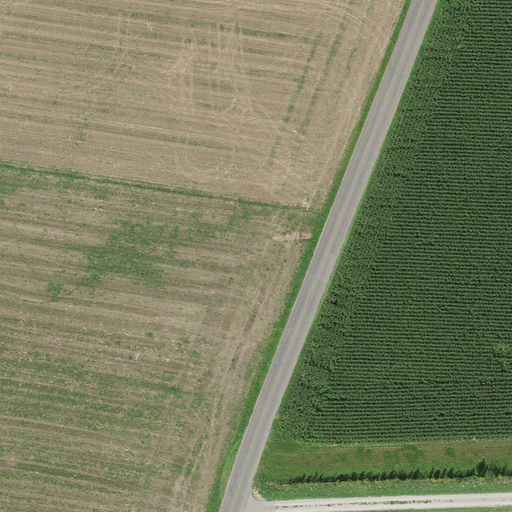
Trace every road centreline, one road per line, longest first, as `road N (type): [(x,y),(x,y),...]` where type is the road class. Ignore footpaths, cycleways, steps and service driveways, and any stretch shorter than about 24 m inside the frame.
road 1 (unclassified): [(235,511),(430,0)]
road 2 (track): [(235,508),(511,498)]
